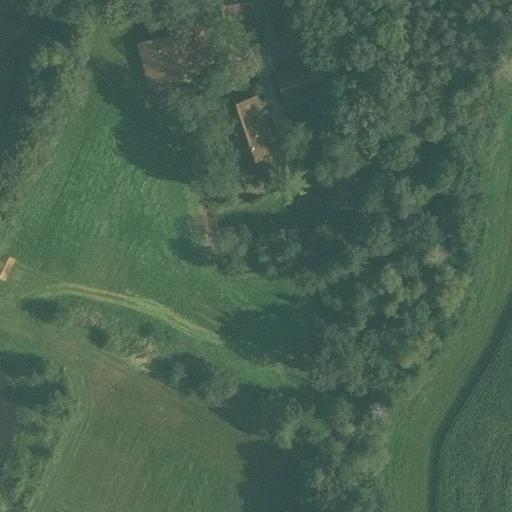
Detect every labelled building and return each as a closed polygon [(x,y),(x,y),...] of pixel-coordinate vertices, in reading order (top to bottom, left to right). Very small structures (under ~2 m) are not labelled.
[(261,0),(220,0),(223,17),(263,11),(261,0)] [(312,0),(287,0),(294,24),(317,18),(312,0)] [(323,56),(274,73),(287,103),(333,86),(323,56)] [(256,96),(211,111),(230,167),(254,159),(261,179),(278,173),(272,155),(276,153),(256,96)] [(355,178),(331,180),(333,208),(358,206),(355,178)] [(0,249),(0,273),(7,277),(16,256),(0,249)]
